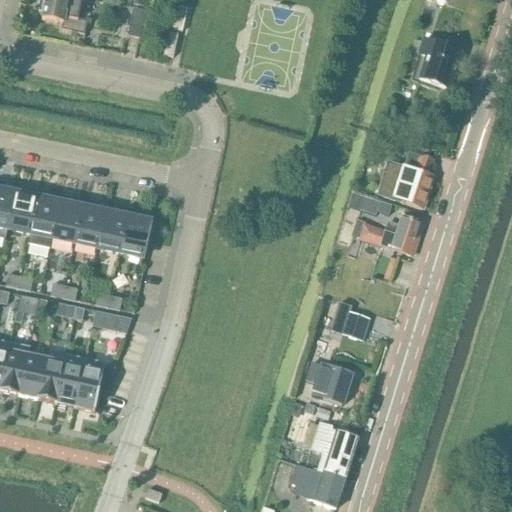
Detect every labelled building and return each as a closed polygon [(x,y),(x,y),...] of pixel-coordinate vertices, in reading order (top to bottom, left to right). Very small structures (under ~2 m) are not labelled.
[(77,22),(82,0),(45,0),(45,1),(42,0),(40,0),(37,16),(42,17),(41,22),(61,26),(60,33),(84,38),(87,24),(77,22)] [(177,9),(171,32),(181,35),(187,12),(177,9)] [(139,41),(145,13),(132,10),(126,39),(139,41)] [(177,40),(167,38),(162,60),(171,62),(177,40)] [(423,61),(416,84),(449,94),(461,55),(421,42),(420,45),(413,43),(409,55),(416,57),(416,59),(423,61)] [(416,159),(411,174),(402,171),(392,203),(422,213),(432,181),(428,179),(433,164),(416,159)] [(0,185),(0,241),(4,243),(6,232),(6,233),(14,197),(3,195),(5,186),(0,185)] [(14,197),(6,233),(28,237),(29,236),(38,193),(27,191),(25,200),(14,197)] [(29,236),(28,237),(51,242),(58,207),(47,204),(49,196),(38,193),(29,236)] [(364,200),(360,213),(374,218),(375,215),(378,204),(364,200)] [(58,207),(51,242),(73,247),(82,203),(71,201),(70,209),(58,207)] [(82,203),(73,247),(96,252),(103,216),(92,214),(94,205),(82,203)] [(378,204),(375,215),(376,215),(388,219),(391,210),(391,208),(378,204)] [(103,216),(96,252),(118,256),(127,212),(116,210),(114,219),(103,216)] [(127,212),(118,256),(141,261),(149,226),(137,223),(138,215),(127,212)] [(379,250),(412,260),(422,227),(399,220),(395,234),(388,232),(387,235),(383,234),(379,250)] [(355,225),(350,239),(357,241),(362,227),(362,225),(355,223),(355,225)] [(390,263),(383,283),(389,285),(396,264),(390,263)] [(7,278),(4,289),(17,292),(19,280),(7,278)] [(19,280),(17,292),(29,295),(32,283),(19,280)] [(52,287),(49,299),(62,302),(64,291),(64,290),(52,287)] [(64,291),(62,302),(74,304),(76,293),(64,290),(64,291)] [(8,296),(0,295),(0,306),(6,308),(8,296)] [(96,297),(94,308),(106,311),(108,301),(108,299),(96,297)] [(108,301),(106,311),(118,314),(121,302),(108,299),(108,301)] [(26,300),(24,312),(33,314),(36,302),(26,300)] [(43,316),(46,304),(36,302),(33,314),(43,316)] [(58,307),(55,318),(65,320),(67,309),(58,307)] [(67,309),(65,320),(73,322),(75,310),(67,309)] [(81,324),(83,312),(75,310),(73,322),(81,324)] [(342,339),(362,345),(369,323),(348,317),(342,339)] [(96,318),(92,333),(101,335),(104,320),(96,318)] [(346,323),(333,318),(327,337),(340,342),(346,323)] [(0,383),(8,346),(0,343),(0,383)] [(0,395),(15,399),(26,349),(8,346),(0,383),(0,395)] [(28,355),(29,350),(26,349),(15,399),(35,403),(45,358),(28,355)] [(64,357),(57,356),(56,361),(45,358),(35,403),(55,407),(65,358),(64,357)] [(84,362),(65,358),(55,407),(73,411),(84,362)] [(94,415),(104,366),(84,362),(73,411),(94,415)] [(310,400),(320,403),(341,410),(351,379),(322,369),(310,366),(304,385),(313,388),(310,400)] [(293,406),(289,417),(298,420),(302,409),(293,406)] [(317,409),(314,421),(324,425),(328,413),(317,409)] [(321,457),(316,474),(344,485),(357,443),(329,434),(330,431),(317,426),(308,453),(321,457)] [(296,489),(293,498),(312,504),(312,506),(329,511),(334,511),(344,485),(316,474),(294,467),(288,486),(296,489)] [(157,509),(161,500),(147,495),(144,504),(157,509)]
